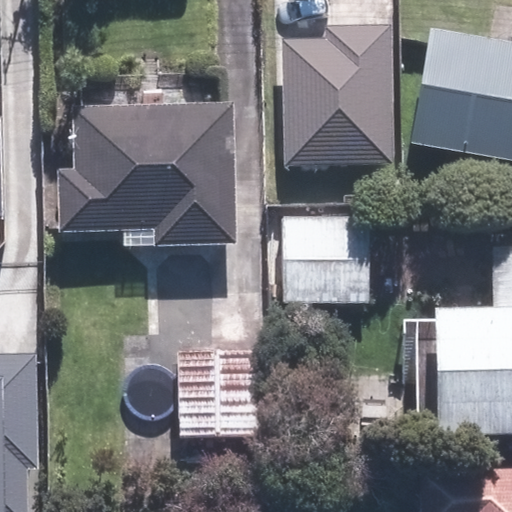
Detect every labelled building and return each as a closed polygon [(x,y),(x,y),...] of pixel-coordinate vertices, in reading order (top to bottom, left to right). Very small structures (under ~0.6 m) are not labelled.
[(511,55),(419,38),(398,148),(511,169),(511,55)] [(329,47),(279,48),(282,169),(381,166),(378,40),(329,41),(329,47)] [(220,111),(63,116),(65,185),(52,185),(54,235),(145,233),(145,249),(224,247),(220,111)] [(358,222),(278,225),(281,305),(361,301),(358,222)] [(511,437),(511,258),(485,259),(487,322),(419,325),(424,441),(511,437)] [(0,511),(26,511),(25,467),(38,467),(34,354),(0,355),(0,511)] [(245,359),(172,359),(172,438),(245,438),(245,359)] [(511,511),(511,476),(413,479),(414,511),(511,511)]
